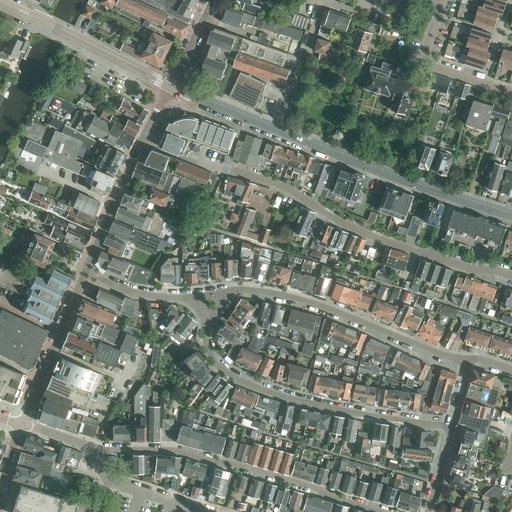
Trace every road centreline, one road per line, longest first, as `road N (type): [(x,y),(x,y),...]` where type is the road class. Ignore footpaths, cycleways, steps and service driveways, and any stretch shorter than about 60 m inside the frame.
road 1 (residential): [(96,447),(177,454),(382,511)]
road 2 (residential): [(452,425),(322,406),(253,384),(214,358),(209,330)]
road 3 (residential): [(433,255),(360,231),(277,186),(204,166)]
road 4 (residential): [(235,292),(298,300),(469,359)]
road 5 (residential): [(83,270),(171,85)]
road 6 (residential): [(270,125),(452,197)]
road 7 (residential): [(171,85),(0,3)]
road 8 (residential): [(21,423),(83,270)]
road 9 (residential): [(511,92),(428,64),(445,0)]
